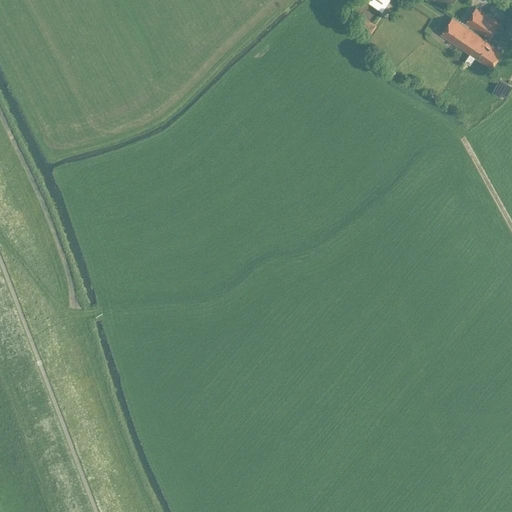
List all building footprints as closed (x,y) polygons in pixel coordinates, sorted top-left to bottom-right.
[(388,0),(366,0),(382,10),(388,0)] [(483,33),(493,18),(475,6),(465,21),(483,33)] [(452,16),(440,33),(469,53),(476,43),(477,44),(482,36),(482,37),(484,34),(483,34),(482,36),(452,16)] [(476,43),(469,53),(464,60),(469,64),(474,56),(490,66),(501,49),(487,40),(499,22),(493,18),(483,33),(483,34),(484,34),(482,37),(482,36),(477,44),(476,43)] [(500,94),(501,95),(505,97),(511,85),(507,83),(507,81),(499,77),(495,84),(491,91),(499,95),(500,94)]
